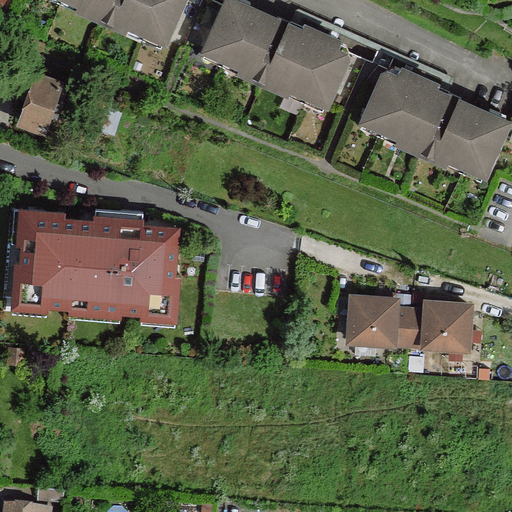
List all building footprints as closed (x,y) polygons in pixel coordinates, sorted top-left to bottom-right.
[(62,0),(159,43),(178,0),(62,0)] [(243,0),(227,0),(204,53),(323,106),(349,47),(243,0)] [(389,65),(363,124),(482,177),(508,118),(389,65)] [(43,129),(61,79),(37,70),(18,120),(43,129)] [(175,222),(26,210),(19,294),(168,305),(175,222)] [(396,298),(354,295),(352,338),(411,342),(413,310),(396,308),(396,298)] [(468,345),(471,303),(429,300),(428,311),(413,310),(411,342),(468,345)] [(38,486),(38,499),(63,500),(63,487),(38,486)] [(6,511),(49,511),(50,506),(7,503),(6,511)]
